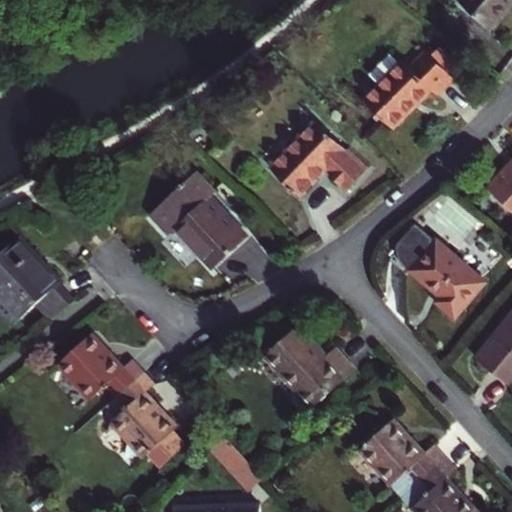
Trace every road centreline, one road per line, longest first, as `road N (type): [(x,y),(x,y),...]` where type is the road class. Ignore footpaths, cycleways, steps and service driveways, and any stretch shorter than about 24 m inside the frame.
road 1 (residential): [(511,463),(328,256)]
road 2 (residential): [(328,256),(181,337),(124,273)]
road 3 (residential): [(328,256),(439,168),(511,94)]
road 4 (residential): [(124,273),(0,373)]
